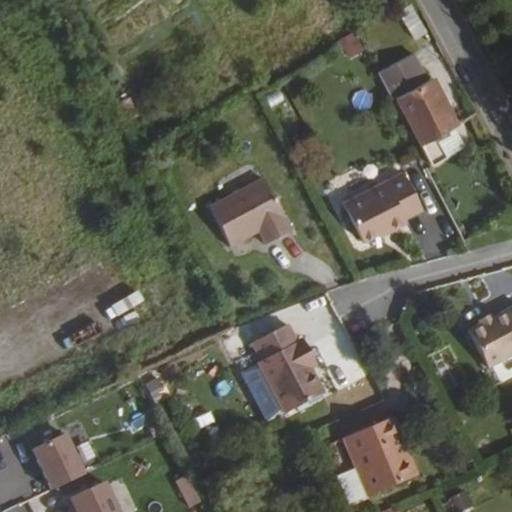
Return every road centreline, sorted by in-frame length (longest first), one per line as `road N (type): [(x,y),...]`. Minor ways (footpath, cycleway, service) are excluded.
road 1 (residential): [(343,299),(511,252)]
road 2 (tertiary): [(511,139),(437,0)]
